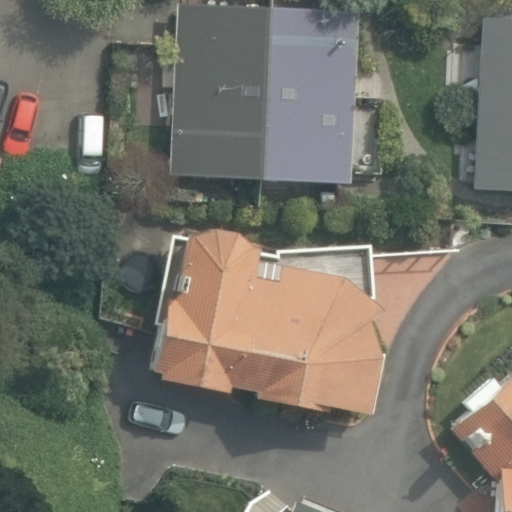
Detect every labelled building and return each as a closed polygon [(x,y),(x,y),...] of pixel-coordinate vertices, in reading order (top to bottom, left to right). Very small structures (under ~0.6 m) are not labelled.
[(167,174),(347,182),(354,11),(174,4),(167,174)] [(471,188),(511,190),(511,19),(479,18),(471,188)] [(253,399),(361,419),(375,357),(363,319),(378,310),(339,277),(252,259),(253,249),(247,248),(233,233),(209,229),(184,236),(169,297),(159,296),(149,369),(157,370),(156,382),(226,391),(227,384),(254,388),(253,399)] [(511,511),(511,369),(447,423),(486,471),(482,511),(511,511)] [(316,511),(289,501),(284,511),(316,511)]
